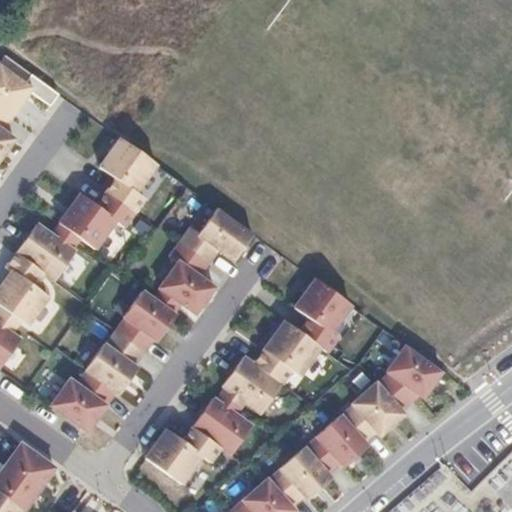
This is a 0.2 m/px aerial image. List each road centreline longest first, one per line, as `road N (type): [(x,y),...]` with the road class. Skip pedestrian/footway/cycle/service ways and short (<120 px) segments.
road 1 (residential): [(96,478),(255,258)]
road 2 (residential): [(359,511),(511,391)]
road 3 (residential): [(70,112),(0,212)]
road 4 (residential): [(0,405),(96,478)]
